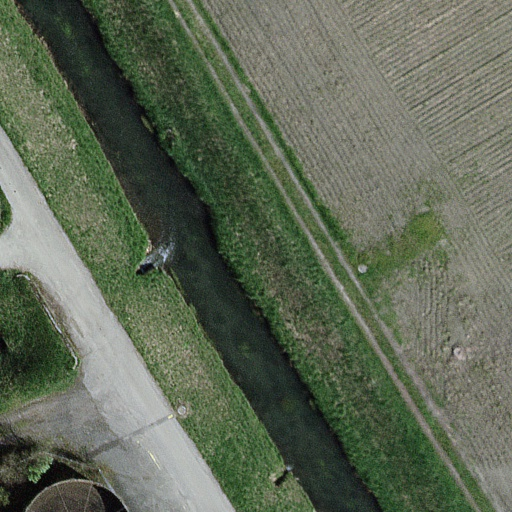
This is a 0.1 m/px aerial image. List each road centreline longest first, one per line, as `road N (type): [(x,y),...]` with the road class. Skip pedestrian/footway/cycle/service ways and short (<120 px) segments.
road 1 (track): [(489,511),(185,0)]
road 2 (unclassified): [(0,157),(126,382),(211,511)]
road 3 (track): [(0,434),(126,382)]
